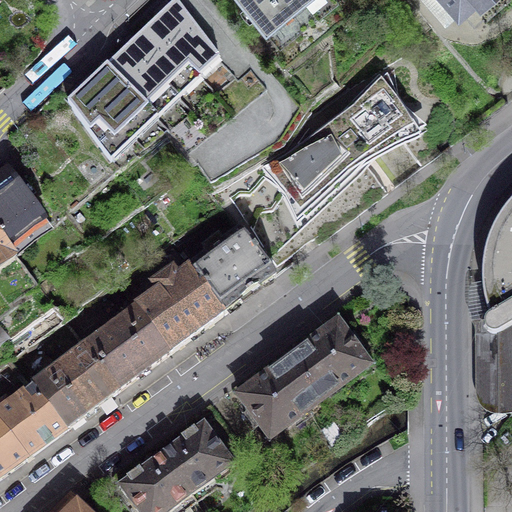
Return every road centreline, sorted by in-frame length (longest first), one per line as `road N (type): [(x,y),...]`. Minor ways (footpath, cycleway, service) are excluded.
road 1 (residential): [(458,239),(402,240),(376,251),(19,511)]
road 2 (primary): [(450,465),(449,296),(458,239)]
road 3 (residential): [(450,465),(397,468),(321,511)]
road 4 (residential): [(0,124),(94,23)]
